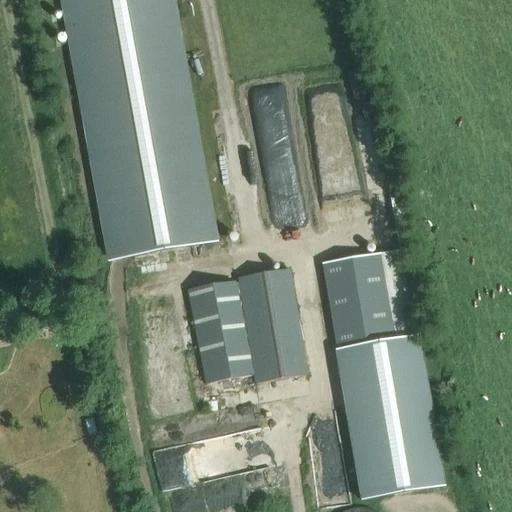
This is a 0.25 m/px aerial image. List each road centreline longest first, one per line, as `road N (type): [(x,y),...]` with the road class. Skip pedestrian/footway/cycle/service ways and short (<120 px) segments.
road 1 (track): [(1,0),(47,261),(46,311),(0,325)]
road 2 (track): [(206,0),(257,251)]
